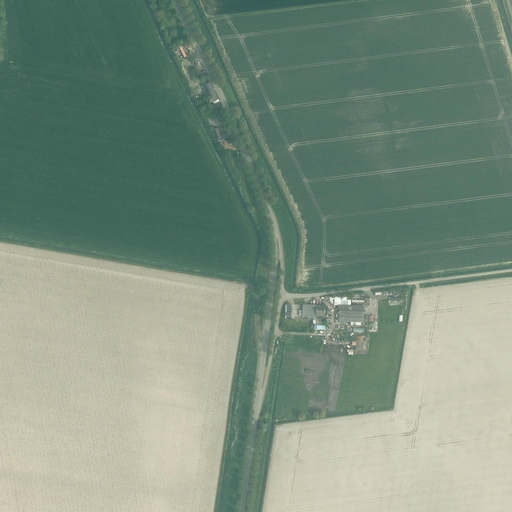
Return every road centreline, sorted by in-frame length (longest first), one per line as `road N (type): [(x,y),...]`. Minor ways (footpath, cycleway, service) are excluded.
road 1 (tertiary): [(267,208),(174,0)]
road 2 (tertiary): [(254,422),(272,282),(267,208)]
road 3 (track): [(368,288),(511,270)]
road 4 (tertiary): [(254,422),(281,296)]
